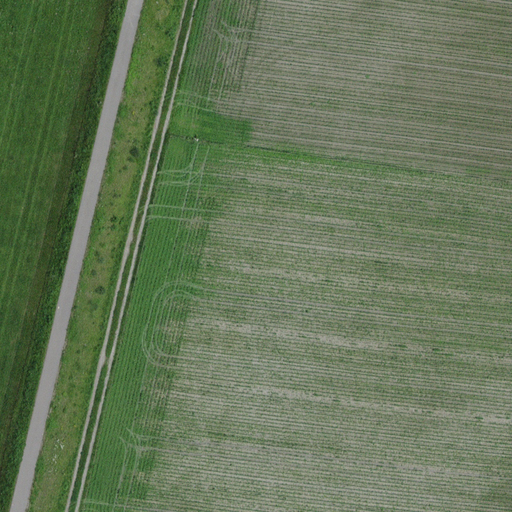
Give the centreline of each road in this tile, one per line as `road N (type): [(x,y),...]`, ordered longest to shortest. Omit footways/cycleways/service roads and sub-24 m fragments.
road 1 (track): [(141,0),(21,511)]
road 2 (track): [(78,511),(196,0)]
